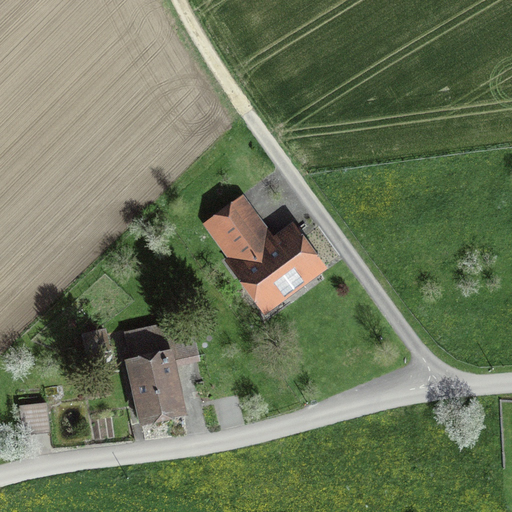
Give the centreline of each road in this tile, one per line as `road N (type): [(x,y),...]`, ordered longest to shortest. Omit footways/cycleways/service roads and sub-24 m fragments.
road 1 (unclassified): [(435,385),(395,389),(226,439),(0,473)]
road 2 (unclassified): [(435,385),(248,115)]
road 3 (track): [(248,115),(177,0)]
